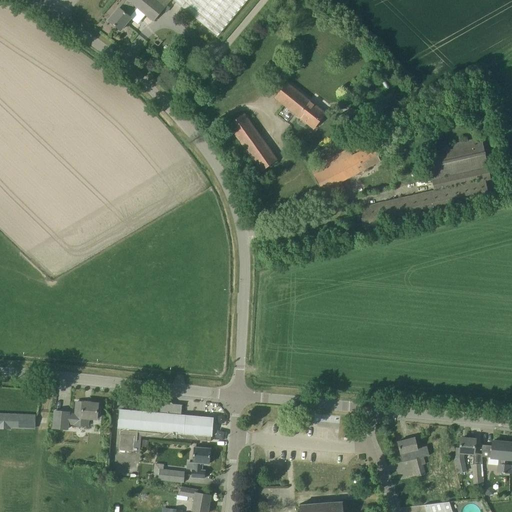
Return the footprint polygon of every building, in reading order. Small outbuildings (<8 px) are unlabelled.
[(120,30),(126,24),(131,18),(129,17),(137,8),(153,21),(170,1),(169,0),(125,0),(119,8),(108,21),(120,30)] [(172,0),(217,37),(247,0),(172,0)] [(313,128),(324,114),(287,83),(275,98),(313,128)] [(261,172),(277,160),(244,114),(228,125),(261,172)] [(485,180),(490,179),(481,138),(424,151),(431,180),(432,180),(434,191),(359,208),(364,229),(489,200),(485,180)] [(380,161),(372,145),(352,156),(349,149),(310,170),(325,199),(344,189),(341,182),(380,161)] [(99,415),(99,408),(97,408),(98,404),(77,402),(75,415),(68,414),(69,412),(55,411),(53,428),(67,429),(68,423),(75,424),(74,425),(88,426),(89,418),(96,419),(97,415),(99,415)] [(182,405),(160,403),(160,413),(119,410),(119,420),(118,426),(119,426),(118,433),(117,450),(133,451),(139,452),(141,435),(169,438),(169,437),(204,440),(205,435),(211,436),(213,418),(181,415),(182,405)] [(0,424),(31,426),(32,416),(0,414),(0,424)] [(416,476),(425,474),(423,464),(425,463),(423,457),(426,456),(424,448),(418,450),(415,438),(397,442),(402,461),(412,459),(416,476)] [(473,453),(475,440),(460,438),(459,449),(457,449),(456,458),(455,458),(458,472),(465,471),(462,459),(463,452),(473,453)] [(502,472),(505,444),(500,443),(501,442),(492,441),(492,446),(491,457),(497,458),(496,472),(502,472)] [(511,459),(511,443),(511,444),(505,444),(502,472),(508,473),(509,466),(506,465),(507,459),(511,459)] [(482,457),(488,457),(491,457),(492,446),(481,445),(482,457)] [(209,464),(210,448),(194,447),(193,461),(192,475),(191,477),(204,478),(205,471),(202,470),(202,463),(209,464)] [(473,484),(482,483),(481,464),(472,465),(473,484)] [(159,469),(158,480),(183,482),(184,471),(159,469)] [(194,511),(207,511),(211,495),(198,494),(198,490),(182,488),(180,496),(195,498),(192,511),(194,511)] [(343,508),(342,502),(300,505),(299,504),(298,505),(299,506),(299,511),(344,511),(344,507),(343,508)] [(452,511),(449,502),(447,502),(423,505),(425,511),(452,511)]
